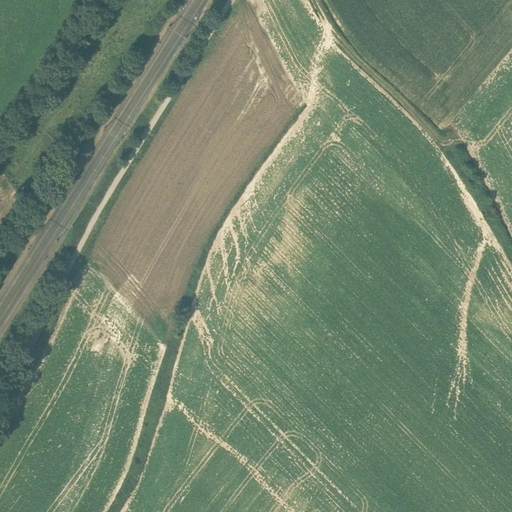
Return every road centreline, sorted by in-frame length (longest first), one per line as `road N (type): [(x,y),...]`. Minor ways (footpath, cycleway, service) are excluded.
road 1 (track): [(0,404),(110,189),(231,0)]
road 2 (track): [(0,146),(104,0)]
